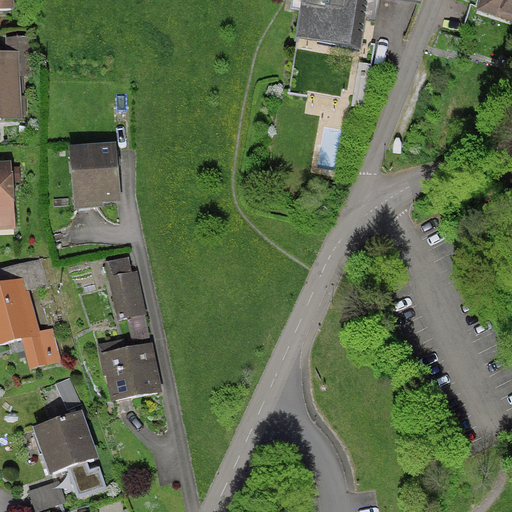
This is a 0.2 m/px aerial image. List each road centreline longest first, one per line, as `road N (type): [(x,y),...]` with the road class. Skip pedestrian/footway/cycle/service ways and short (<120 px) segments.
road 1 (residential): [(219,511),(321,277),(364,208)]
road 2 (unclassified): [(364,208),(370,166),(433,0)]
